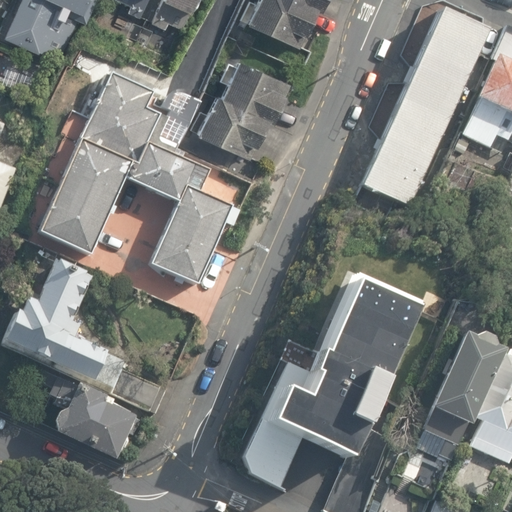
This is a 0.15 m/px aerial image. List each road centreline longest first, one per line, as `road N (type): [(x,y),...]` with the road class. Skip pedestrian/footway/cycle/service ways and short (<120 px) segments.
road 1 (residential): [(187,468),(383,0)]
road 2 (residential): [(0,439),(141,497),(167,491),(187,468)]
